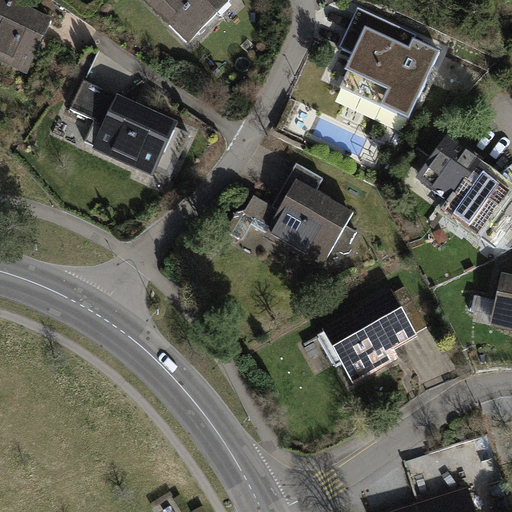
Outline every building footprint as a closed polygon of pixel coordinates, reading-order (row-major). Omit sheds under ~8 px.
[(15,0),(0,0),(0,61),(28,74),(54,17),(15,0)] [(144,0),(188,43),(230,0),(144,0)] [(350,54),(342,70),(346,72),(339,88),(406,120),(439,52),(414,40),(416,36),(356,8),(337,48),(350,54)] [(94,146),(93,149),(154,177),(157,171),(171,178),(192,134),(177,127),(179,122),(118,94),(118,95),(85,80),(71,110),(94,120),(85,141),(94,146)] [(446,134),(415,177),(446,200),(439,209),(476,236),(509,190),(478,168),(483,160),(446,134)] [(298,163),(273,205),(255,195),(245,213),(271,228),(266,237),(321,269),(354,212),(317,191),(325,179),(298,163)] [(511,276),(502,274),(489,327),(511,332),(511,276)] [(318,329),(352,387),(399,360),(393,349),(417,335),(389,287),(318,329)] [(394,511),(474,511),(468,489),(394,511)]
